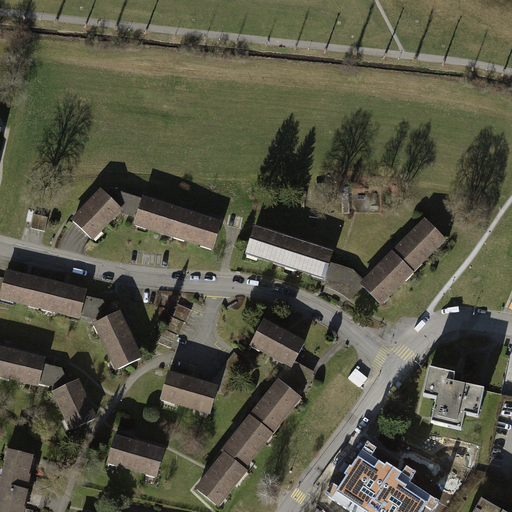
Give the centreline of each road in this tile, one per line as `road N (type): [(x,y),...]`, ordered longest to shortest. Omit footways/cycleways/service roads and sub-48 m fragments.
road 1 (residential): [(0,248),(108,273),(280,294),(395,365)]
road 2 (residential): [(286,511),(395,365)]
road 3 (residential): [(395,365),(440,321),(511,329)]
